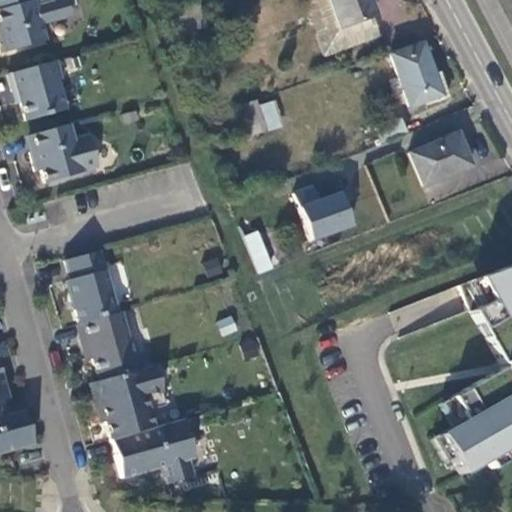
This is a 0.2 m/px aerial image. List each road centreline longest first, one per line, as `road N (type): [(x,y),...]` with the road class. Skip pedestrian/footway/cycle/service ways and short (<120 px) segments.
road 1 (residential): [(0,256),(70,511)]
road 2 (secondary): [(511,122),(447,0)]
